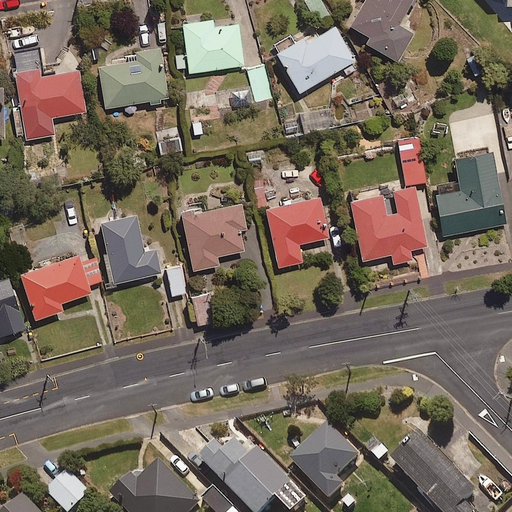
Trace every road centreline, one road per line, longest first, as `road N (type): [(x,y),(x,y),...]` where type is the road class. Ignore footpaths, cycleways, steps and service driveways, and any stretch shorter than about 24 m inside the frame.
road 1 (tertiary): [(418,326),(0,419)]
road 2 (unclassified): [(418,326),(511,420)]
